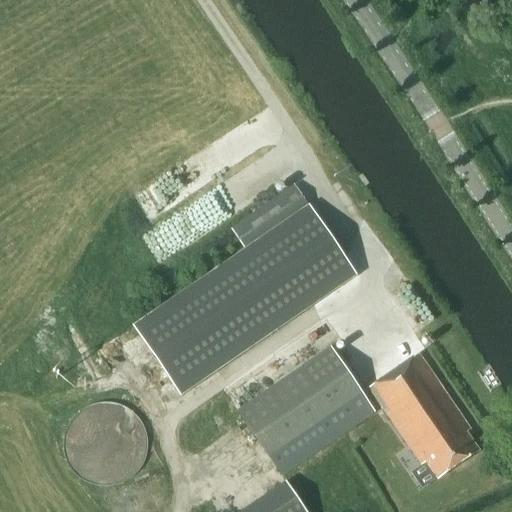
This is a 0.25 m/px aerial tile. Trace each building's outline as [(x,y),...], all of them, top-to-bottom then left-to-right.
[(356,276),(294,185),(230,229),(244,250),(132,326),(180,396),(356,276)] [(330,347),(236,411),(280,476),(375,412),(330,347)] [(419,355),(370,389),(424,469),(429,466),(439,480),(480,452),(467,434),(471,431),(419,355)] [(105,487),(119,486),(132,481),(143,472),(150,459),(153,446),(151,432),(145,419),(136,409),(124,402),(112,400),(99,401),(87,406),(77,414),(70,424),(66,436),(66,450),(71,464),(79,475),(91,483),(105,487)] [(306,511),(286,481),(239,511),(306,511)]
